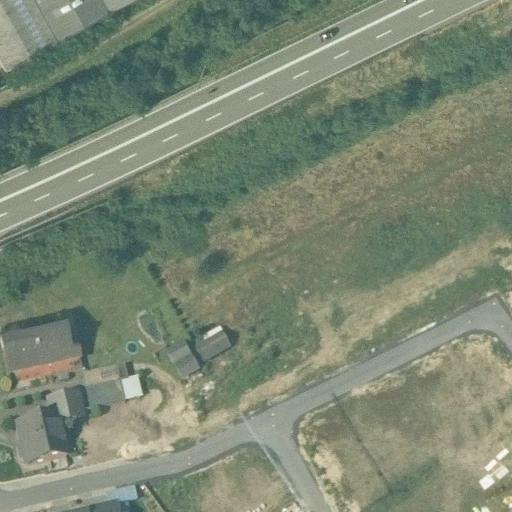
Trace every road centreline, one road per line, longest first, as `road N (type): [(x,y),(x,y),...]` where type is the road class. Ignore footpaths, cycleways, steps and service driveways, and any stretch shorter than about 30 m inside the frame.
road 1 (trunk): [(0,211),(442,0)]
road 2 (trunk): [(387,0),(0,183)]
road 3 (residential): [(0,502),(190,459),(270,422)]
road 4 (residential): [(270,422),(465,323),(485,317),(511,340)]
road 5 (track): [(0,108),(196,0)]
